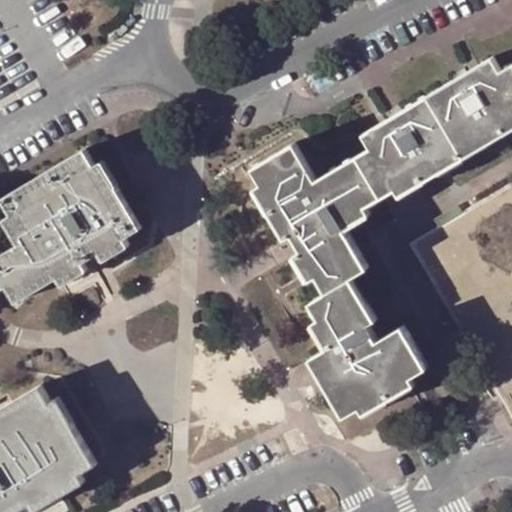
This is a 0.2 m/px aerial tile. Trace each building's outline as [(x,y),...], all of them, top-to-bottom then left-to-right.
[(313,324),(328,348),(311,358),(345,416),(361,406),(365,413),(415,384),(411,377),(428,367),(403,325),(379,339),(370,324),(376,319),(352,277),(369,267),(345,227),(370,212),(366,206),(396,188),(400,194),(511,128),(511,62),(501,69),(493,57),(416,101),(363,132),(372,147),(316,179),(295,143),(254,167),(253,168),(262,184),(256,188),(286,239),(292,235),(302,250),(296,254),(311,280),(317,276),(327,293),(310,303),(320,319),(313,324)] [(5,198),(15,214),(30,240),(22,245),(0,257),(0,268),(10,284),(19,301),(60,277),(85,262),(102,252),(127,238),(143,229),(119,187),(112,191),(98,166),(89,150),(5,198)] [(98,166),(112,191),(119,187),(120,186),(106,162),(98,166)] [(22,245),(30,240),(15,214),(7,219),(22,245)] [(131,246),(127,238),(102,252),(107,260),(131,246)] [(89,270),(85,262),(60,277),(65,284),(89,270)] [(0,287),(1,289),(10,284),(0,268),(0,287)] [(0,412),(0,511),(16,511),(33,502),(83,473),(98,464),(73,421),(67,424),(54,402),(44,386),(0,412)] [(54,402),(67,424),(73,421),(75,420),(61,397),(54,402)] [(88,481),(83,473),(33,502),(38,511),(88,481)]
